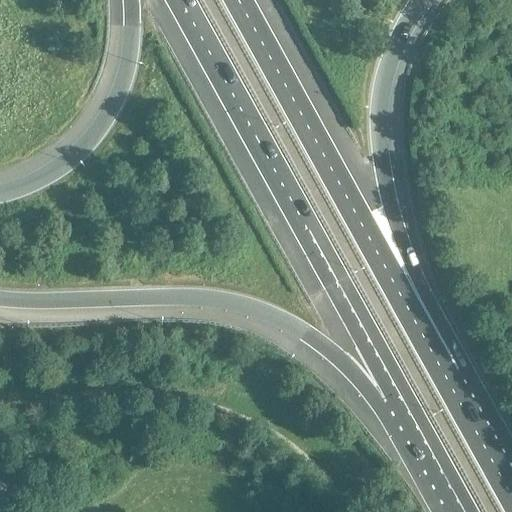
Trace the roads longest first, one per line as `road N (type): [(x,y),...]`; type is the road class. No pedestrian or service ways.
road 1 (trunk): [(178,0),(402,399)]
road 2 (trunk): [(0,299),(188,297),(245,305),(303,331),(402,399)]
road 3 (trunk): [(400,296),(237,0)]
road 4 (trunk): [(400,296),(378,112),(390,57),(421,0)]
road 5 (trunk): [(130,0),(128,62),(106,118),(67,161),(0,194)]
road 6 (trunk): [(511,498),(400,296)]
road 7 (trunk): [(402,399),(463,511)]
